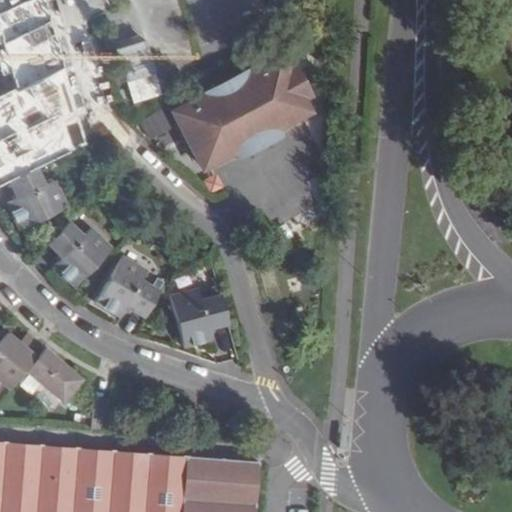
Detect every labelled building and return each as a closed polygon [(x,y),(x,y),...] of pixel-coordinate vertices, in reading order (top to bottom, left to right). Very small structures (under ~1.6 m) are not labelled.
[(36,170),(87,146),(44,0),(0,0),(0,67),(8,95),(0,98),(0,186),(9,183),(36,170)] [(285,59),(179,113),(207,169),(238,154),(283,131),(314,115),(307,102),(314,99),(298,68),(291,71),(285,59)] [(207,92),(210,97),(255,75),(252,70),(207,92)] [(152,144),(175,135),(165,110),(142,120),(152,144)] [(283,131),(238,154),(243,162),(288,140),(283,131)] [(36,170),(9,183),(16,198),(6,203),(19,230),(67,207),(54,180),(44,185),(36,170)] [(68,224),(47,244),(60,258),(52,267),(73,288),(111,251),(90,229),(82,238),(68,224)] [(144,316),(158,290),(142,281),(148,271),(122,256),(95,302),(121,317),(127,307),(144,316)] [(228,324),(220,295),(201,300),(198,288),(169,296),(183,347),(212,340),(209,328),(217,326),(228,324)] [(0,381),(9,389),(44,348),(27,334),(19,343),(8,333),(0,342),(0,381)] [(81,379),(44,348),(25,370),(62,401),(81,379)] [(90,428),(105,429),(107,399),(92,398),(90,428)] [(0,511),(259,511),(260,508),(263,463),(190,457),(152,454),(116,451),(80,448),(44,445),(9,442),(0,441),(0,511)]
